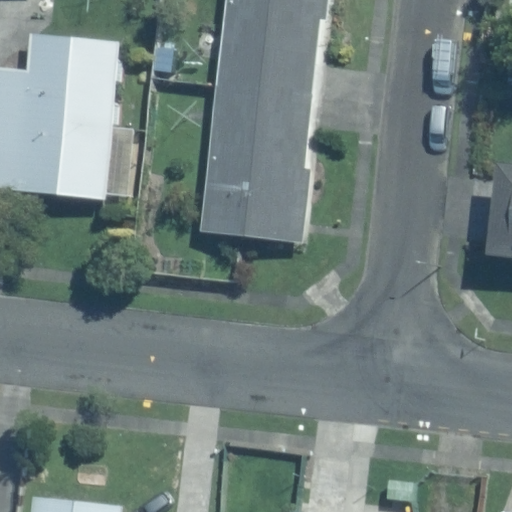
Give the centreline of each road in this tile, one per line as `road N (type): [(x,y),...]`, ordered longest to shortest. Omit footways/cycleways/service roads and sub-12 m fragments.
road 1 (residential): [(0,339),(386,381)]
road 2 (residential): [(386,381),(428,0)]
road 3 (residential): [(386,381),(511,396)]
